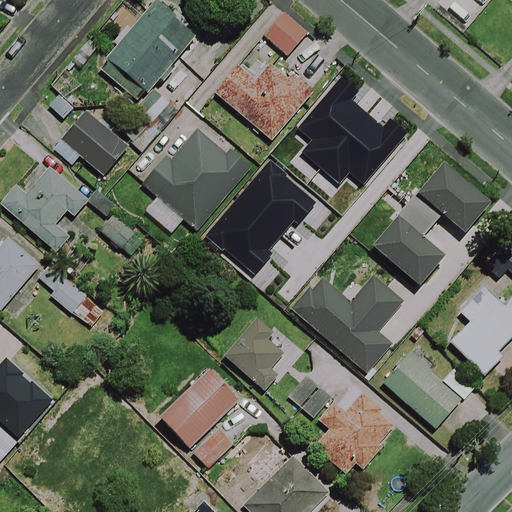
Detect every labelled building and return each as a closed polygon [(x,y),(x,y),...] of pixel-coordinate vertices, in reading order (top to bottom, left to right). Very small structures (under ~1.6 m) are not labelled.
[(194,39),(153,6),(97,74),(136,105),(144,95),(146,97),(194,39)] [(306,36),(283,17),(263,40),(285,60),(306,36)] [(307,99),(268,67),(254,84),(235,69),(213,97),(270,144),(307,99)] [(314,195),(326,205),(336,191),(333,189),(366,147),(349,133),(355,125),(333,107),(291,159),(294,161),(278,180),(307,203),(314,195)] [(129,148),(87,112),(52,152),(70,168),(77,159),(101,180),(129,148)] [(245,173),(196,133),(171,164),(166,160),(142,190),(196,234),(245,173)] [(86,204),(47,171),(40,179),(33,174),(17,193),(13,190),(0,205),(0,209),(54,255),(67,240),(53,228),(65,214),(72,220),(86,204)] [(457,242),(404,197),(372,235),(425,279),(457,242)] [(142,244),(111,218),(98,234),(128,260),(142,244)] [(332,246),(304,223),(279,253),(306,276),(332,246)] [(0,311),(37,269),(5,242),(0,246),(0,311)] [(102,314),(49,271),(37,284),(51,296),(49,299),(88,331),(102,314)] [(511,339),(511,283),(509,281),(446,345),(480,378),(499,359),(496,356),(511,339)] [(294,290),(283,282),(272,297),(283,305),(294,290)] [(432,304),(409,285),(382,316),(406,336),(432,304)] [(355,331),(309,292),(292,312),(337,351),(355,331)] [(269,334),(255,323),(224,361),(263,393),(275,379),(267,373),(280,357),(262,342),(269,334)] [(459,403),(408,357),(382,387),(432,432),(459,403)] [(158,423),(187,452),(211,428),(236,403),(207,374),(158,423)] [(328,401),(304,380),(286,400),(310,421),(328,401)] [(390,430),(348,391),(318,424),(328,434),(314,449),(343,475),(352,465),(359,472),(379,451),(375,446),(390,430)] [(39,410),(26,398),(14,411),(27,423),(39,410)] [(214,431),(190,455),(207,472),(231,447),(214,431)] [(0,462),(15,446),(0,432),(0,462)] [(310,511),(326,496),(290,460),(241,509),(244,511),(310,511)] [(187,511),(223,511),(220,508),(216,511),(202,497),(187,511)]
